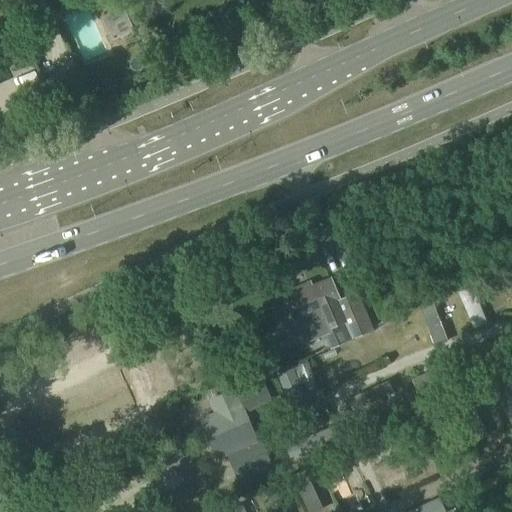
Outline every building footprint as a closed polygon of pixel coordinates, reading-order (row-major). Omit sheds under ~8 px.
[(8,25),(4,16),(0,7),(0,43),(3,51),(23,42),(14,22),(8,25)] [(92,96),(102,92),(97,82),(88,86),(92,96)] [(309,286),(285,297),(297,325),(305,343),(326,335),(332,349),(372,332),(357,296),(339,304),(330,282),(311,290),(309,286)] [(278,369),(271,353),(246,364),(247,367),(240,370),(245,381),(252,378),(252,380),(278,369)] [(214,413),(199,420),(216,460),(227,456),(238,482),(273,467),(252,419),(250,420),(246,413),(272,401),(264,383),(237,395),(234,389),(208,400),(214,413)]
